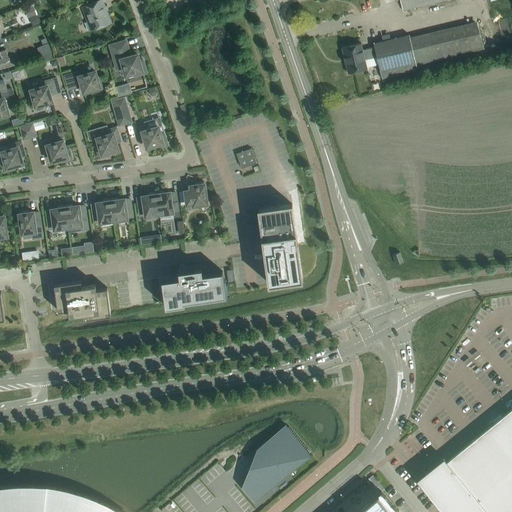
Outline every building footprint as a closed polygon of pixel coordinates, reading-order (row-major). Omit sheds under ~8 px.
[(102,0),(98,0),(82,7),(91,30),(110,23),(106,13),(104,14),(102,8),(105,7),(102,0)] [(196,0),(186,0),(189,8),(198,5),(196,0)] [(400,0),(402,10),(444,0),(400,0)] [(416,65),(483,49),(476,20),(409,36),(409,35),(373,43),(374,47),(362,50),(361,43),(342,47),(348,73),(367,69),(367,68),(378,65),(382,78),(417,70),(416,65)] [(44,45),(38,47),(41,57),(43,56),(47,54),(51,53),(48,43),(45,37),(41,39),(44,45)] [(125,40),(109,45),(116,69),(123,67),(126,75),(134,72),(135,76),(146,72),(142,59),(139,60),(137,54),(129,56),(125,40)] [(0,63),(10,60),(5,49),(0,51),(0,63)] [(95,71),(83,74),(82,70),(64,75),(68,88),(81,84),(83,92),(92,89),(93,91),(102,88),(99,79),(97,79),(95,71)] [(60,90),(56,77),(41,82),(42,86),(31,90),(33,98),(32,99),(34,108),(44,105),(43,103),(52,101),(49,93),(60,90)] [(6,106),(16,103),(11,88),(6,90),(5,85),(2,86),(0,86),(0,117),(0,118),(0,116),(8,114),(6,106)] [(131,121),(124,96),(118,98),(125,123),(131,121)] [(125,123),(118,98),(111,100),(119,125),(125,123)] [(32,123),(26,124),(30,137),(36,135),(32,123)] [(30,137),(26,124),(20,126),(23,139),(30,137)] [(161,135),(158,126),(147,129),(145,125),(136,128),(140,141),(144,139),(147,147),(155,145),(156,148),(167,145),(164,134),(161,135)] [(120,140),(116,127),(107,130),(108,134),(97,137),(99,146),(96,147),(99,158),(110,155),(109,151),(118,149),(116,141),(120,140)] [(65,148),(63,140),(51,143),(50,139),(41,141),(45,154),(49,153),(51,161),(60,158),(61,162),(72,159),(69,147),(65,148)] [(25,154),(21,141),(12,143),(13,148),(2,151),(4,160),(1,161),(4,172),(15,169),(14,165),(23,163),(20,155),(25,154)] [(256,161),(251,148),(236,153),(240,166),(256,161)] [(266,154),(259,155),(261,165),(268,163),(266,154)] [(195,183),(195,185),(195,186),(192,186),(192,185),(190,185),(191,190),(185,191),(187,209),(194,208),(194,205),(207,203),(204,183),(203,183),(203,182),(195,183)] [(169,192),(167,192),(168,193),(165,194),(164,193),(163,191),(156,192),(159,214),(172,212),(172,211),(178,210),(175,192),(170,193),(169,192)] [(159,214),(156,192),(148,193),(148,195),(147,195),(148,196),(145,197),(144,195),(142,196),(143,197),(137,198),(139,216),(145,215),(145,216),(159,214)] [(124,198),(122,199),(122,200),(119,200),(119,199),(118,199),(118,198),(110,199),(113,220),(127,218),(127,217),(133,216),(130,198),(124,199),(124,198)] [(113,220),(110,199),(103,200),(103,201),(102,202),(102,203),(99,203),(99,202),(97,202),(97,203),(91,204),(94,222),(100,221),(100,222),(113,220)] [(78,205),(76,205),(77,206),(74,207),(73,206),(72,204),(65,205),(68,227),(81,225),(81,224),(87,223),(84,205),(79,206),(78,205)] [(258,208),(263,245),(263,246),(263,247),(269,283),(302,279),(296,236),(292,204),(258,208)] [(68,227),(65,205),(57,206),(57,208),(56,208),(56,209),(53,210),(53,209),(51,209),(51,210),(46,211),(48,229),(54,228),(54,229),(68,227)] [(33,212),(31,212),(31,213),(28,213),(28,210),(19,212),(20,213),(19,214),(22,233),(32,232),(33,238),(43,236),(39,212),(33,212)] [(179,224),(180,236),(187,236),(187,224),(179,224)] [(151,234),(140,236),(141,243),(152,242),(151,234)] [(84,245),(82,246),(83,253),(85,253),(94,252),(93,242),(84,243),(84,245)] [(57,250),(49,251),(50,258),(58,257),(57,250)] [(403,261),(399,252),(392,254),(396,264),(403,261)] [(225,295),(223,282),(224,282),(222,271),(202,274),(201,267),(185,270),(186,273),(179,274),(180,277),(162,279),(165,306),(185,303),(184,301),(225,295)] [(83,312),(84,318),(111,314),(107,287),(96,289),(95,284),(96,284),(95,283),(88,284),(89,287),(82,288),(81,280),(54,284),(58,311),(69,309),(70,314),(83,312)] [(443,511),(511,511),(511,408),(447,461),(447,460),(447,461),(444,457),(416,479),(428,493),(443,511)] [(311,454),(285,423),(256,448),(241,486),(254,501),(311,454)] [(122,511),(118,509),(117,510),(116,509),(105,503),(93,498),(82,494),(81,494),(70,490),(70,491),(57,488),(45,486),(46,479),(0,478),(0,511),(122,511)] [(395,511),(379,493),(356,511),(395,511)]
